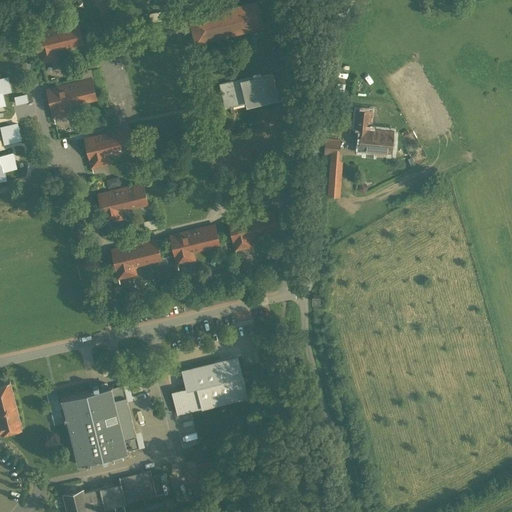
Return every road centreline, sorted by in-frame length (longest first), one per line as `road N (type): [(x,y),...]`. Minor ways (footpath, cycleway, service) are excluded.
road 1 (residential): [(14,0),(48,138),(74,153),(82,172),(121,333)]
road 2 (residential): [(286,295),(297,58),(284,4)]
road 3 (unclassified): [(337,22),(312,152),(305,290)]
road 4 (unclassified): [(305,290),(305,321),(356,511)]
road 5 (residential): [(150,327),(286,295)]
road 6 (residential): [(150,327),(182,456)]
road 7 (residential): [(0,357),(121,333)]
